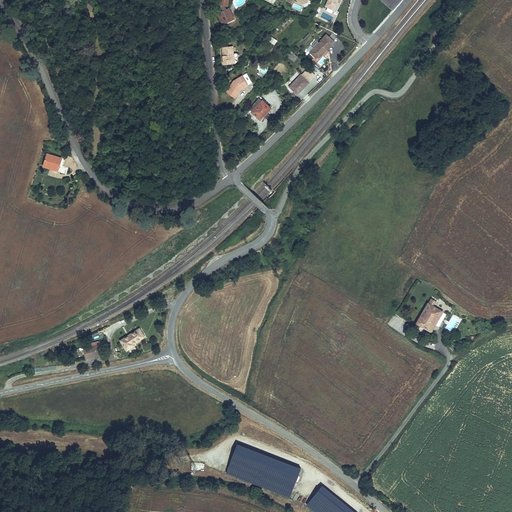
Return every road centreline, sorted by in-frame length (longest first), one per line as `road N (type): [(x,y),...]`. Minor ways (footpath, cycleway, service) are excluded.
road 1 (tertiary): [(232,177),(173,208),(117,195),(83,160),(0,3)]
road 2 (unclassified): [(470,0),(403,90),(369,93),(300,165),(271,218)]
road 3 (tertiary): [(386,511),(320,455),(185,371),(174,354)]
road 4 (tertiary): [(232,177),(369,43)]
road 5 (residential): [(232,177),(218,152),(203,0)]
road 6 (tertiary): [(174,354),(171,327),(183,295),(261,240),(271,218)]
road 7 (tertiary): [(0,393),(174,354)]
